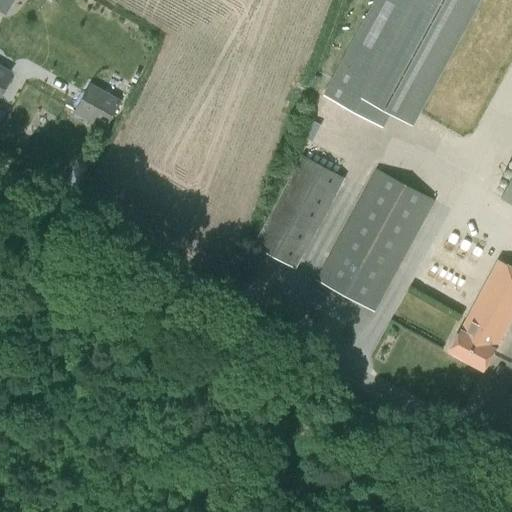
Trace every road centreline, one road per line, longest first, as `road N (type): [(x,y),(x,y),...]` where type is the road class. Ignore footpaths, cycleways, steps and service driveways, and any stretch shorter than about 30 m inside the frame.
road 1 (unclassified): [(511,452),(0,168)]
road 2 (track): [(301,334),(307,511)]
